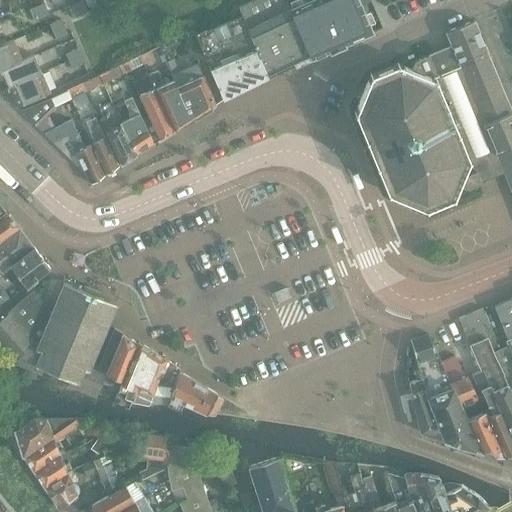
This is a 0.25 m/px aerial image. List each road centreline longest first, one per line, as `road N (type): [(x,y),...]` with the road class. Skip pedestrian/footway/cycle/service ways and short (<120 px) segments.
road 1 (residential): [(406,297),(385,363),(405,442),(511,481)]
road 2 (residential): [(296,154),(322,68),(482,2)]
road 3 (tertiary): [(85,220),(117,216),(252,159),(296,154)]
road 4 (tertiary): [(296,154),(333,178),(376,279),(406,297)]
